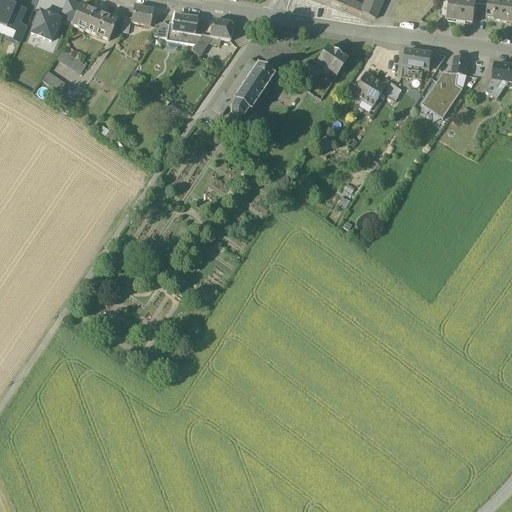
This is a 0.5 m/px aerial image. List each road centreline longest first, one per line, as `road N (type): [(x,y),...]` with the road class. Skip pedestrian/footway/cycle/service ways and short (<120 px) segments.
road 1 (track): [(268,18),(0,408)]
road 2 (tertiary): [(511,51),(268,18)]
road 3 (tertiary): [(268,18),(148,0)]
